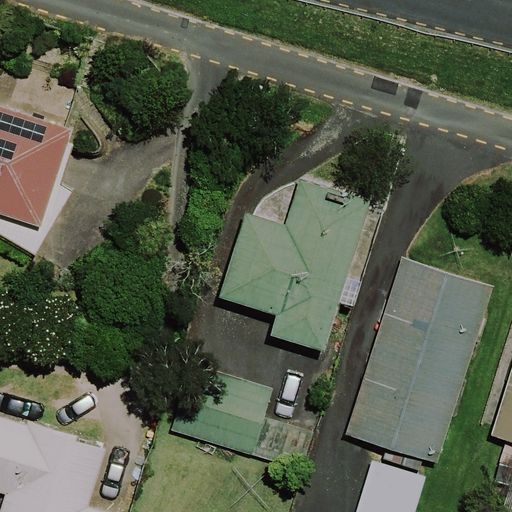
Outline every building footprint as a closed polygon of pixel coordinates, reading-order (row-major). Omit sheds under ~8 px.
[(26,118),(0,109),(0,215),(39,228),(67,142),(23,128),(26,118)] [(319,192),(281,179),(267,218),(245,211),(216,296),(271,315),(265,332),(319,351),(335,303),(350,309),(360,280),(341,274),(364,207),(319,192)] [(484,286),(397,261),(345,437),(433,462),(484,286)] [(511,347),(485,435),(511,443),(511,347)] [(269,389),(209,371),(189,440),(249,457),(269,389)] [(101,449),(0,418),(0,493),(3,495),(0,505),(0,511),(97,511),(83,508),(101,449)] [(410,511),(421,479),(367,462),(351,511),(410,511)] [(511,511),(511,467),(499,511),(511,511)]
